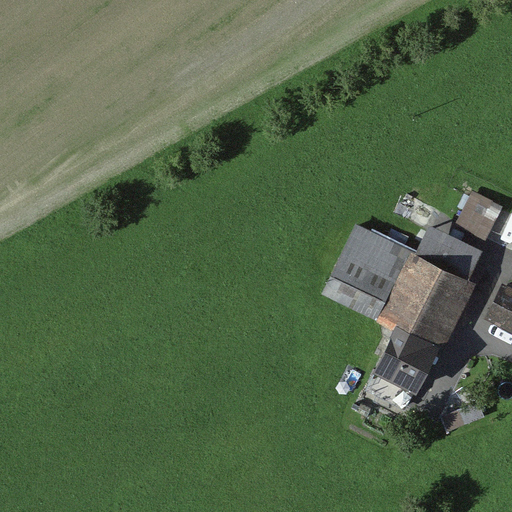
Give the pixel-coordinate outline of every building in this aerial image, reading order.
[(500,207),(492,203),(499,187),(477,176),(460,212),(490,227),(500,207)] [(335,281),(393,305),(421,241),(414,238),(419,226),(368,204),(335,281)] [(461,372),(444,364),(485,268),(421,241),(393,305),(407,311),(385,362),(453,391),(461,372)] [(511,274),(496,306),(511,314),(511,274)] [(446,403),(452,419),(470,412),(464,397),(446,403)]
